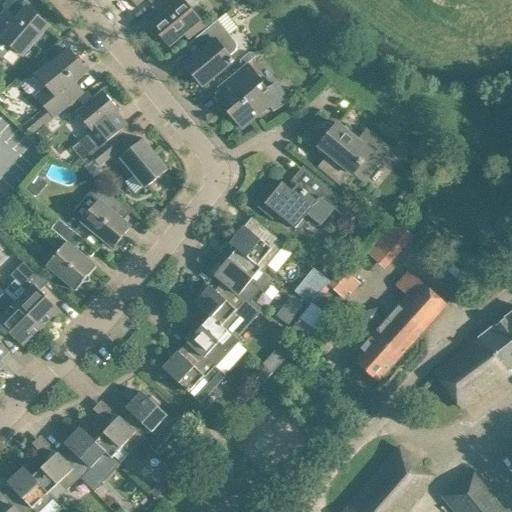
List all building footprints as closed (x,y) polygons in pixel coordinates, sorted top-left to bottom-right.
[(160,0),(153,6),(162,17),(152,25),(170,47),(185,35),(189,40),(207,25),(207,26),(216,19),(211,13),(203,20),(184,0),(160,0)] [(0,17),(1,17),(0,16),(0,55),(3,58),(13,47),(23,56),(49,26),(27,7),(10,27),(0,18),(0,17)] [(236,41),(216,19),(207,26),(208,27),(193,41),(201,51),(186,64),(185,63),(184,64),(203,87),(235,61),(230,55),(234,52),(236,49),(237,48),(237,46),(237,44),(236,41)] [(78,80),(87,72),(69,50),(39,75),(47,85),(36,95),(46,107),(23,125),(33,136),(78,99),(87,91),(78,80)] [(240,64),(243,67),(249,62),(256,56),(254,53),(249,52),(241,60),(240,64)] [(249,62),(243,67),(219,87),(230,99),(234,96),(239,103),(229,112),(243,129),(271,106),(273,111),(290,101),(279,81),(267,87),(249,62)] [(84,107),(77,113),(93,132),(89,135),(80,142),(91,155),(114,137),(128,126),(117,113),(120,111),(103,91),(94,99),(87,91),(78,99),(84,107)] [(359,140),(338,124),(328,135),(325,133),(322,132),(319,133),(317,134),(315,137),(314,139),(314,142),(315,145),(317,147),(328,156),(326,158),(329,161),(322,169),(319,167),(318,168),(343,188),(353,174),(364,183),(392,149),(368,129),(359,140)] [(123,148),(114,137),(91,155),(101,167),(123,148)] [(143,139),(121,158),(146,188),(168,170),(143,139)] [(273,189),(258,208),(273,220),(277,214),(296,229),(307,215),(321,226),(334,210),(343,217),(352,206),(329,187),(320,198),(321,198),(318,201),(298,184),(293,191),(283,182),(276,191),(273,189)] [(99,202),(83,222),(113,247),(130,227),(115,214),(123,205),(100,186),(92,196),(99,202)] [(417,192),(404,207),(416,217),(429,202),(417,192)] [(67,242),(47,266),(76,291),(97,267),(75,249),(83,240),(59,219),(51,229),(67,242)] [(246,226),(230,244),(237,249),(261,269),(263,271),(264,271),(285,244),(261,224),(253,233),(246,227),(247,226),(246,226)] [(213,256),(222,244),(208,233),(198,245),(213,256)] [(223,266),(215,276),(227,285),(246,300),(246,301),(249,304),(250,303),(261,290),(264,292),(274,279),(264,271),(263,271),(261,269),(237,249),(223,266)] [(59,309),(40,291),(49,282),(26,260),(11,276),(27,292),(16,303),(41,328),(59,309)] [(346,268),(330,286),(344,299),(360,281),(346,268)] [(378,382),(448,305),(409,270),(395,286),(406,295),(359,347),(363,351),(355,361),(378,382)] [(249,304),(246,301),(246,300),(227,285),(219,294),(212,287),(213,286),(212,286),(196,303),(211,317),(212,317),(227,332),(228,331),(236,339),(261,311),(250,303),(249,304)] [(311,286),(305,293),(314,300),(319,294),(311,286)] [(0,331),(4,328),(23,346),(41,328),(16,303),(5,292),(0,297),(0,331)] [(292,294),(277,316),(288,325),(304,303),(292,294)] [(311,301),(286,336),(317,357),(342,324),(311,301)] [(509,369),(511,366),(511,313),(479,338),(481,340),(436,374),(464,409),(511,373),(509,369)] [(212,317),(211,317),(188,342),(192,346),(192,345),(213,365),(214,364),(217,367),(239,342),(236,339),(228,331),(227,332),(212,317)] [(0,360),(0,359),(9,351),(0,341),(0,368),(4,365),(0,360)] [(192,345),(192,346),(185,354),(181,350),(164,369),(171,376),(169,378),(178,386),(180,384),(201,403),(226,376),(217,367),(214,364),(213,365),(192,345)] [(269,358),(264,364),(266,367),(273,373),(279,367),(269,358)] [(265,383),(273,373),(266,367),(258,376),(265,383)] [(158,407),(161,405),(152,396),(150,399),(142,392),(126,410),(127,410),(128,410),(135,416),(127,424),(127,425),(144,440),(143,441),(150,447),(174,421),(158,407)] [(244,402),(245,396),(240,392),(235,393),(232,396),(232,402),(237,406),(242,405),(244,402)] [(131,454),(143,441),(144,440),(127,425),(127,424),(119,417),(96,442),(111,457),(112,458),(123,447),(131,454)] [(96,442),(81,428),(65,446),(66,446),(73,452),(65,461),(81,478),(80,478),(81,479),(82,478),(91,487),(99,477),(99,473),(98,472),(111,457),(96,442)] [(346,511),(401,511),(433,475),(401,448),(346,511)] [(67,491),(80,478),(81,478),(65,461),(58,453),(49,461),(33,477),(49,493),(54,498),(57,501),(67,491)] [(35,511),(39,511),(54,498),(49,493),(33,477),(25,468),(7,484),(8,485),(9,484),(16,492),(8,500),(14,507),(19,511),(30,511),(33,509),(35,511)] [(510,511),(476,470),(443,497),(454,511),(510,511)] [(157,498),(166,489),(159,482),(150,492),(157,498)]
